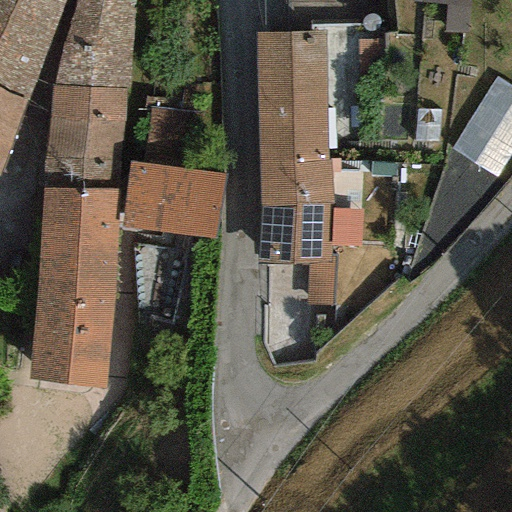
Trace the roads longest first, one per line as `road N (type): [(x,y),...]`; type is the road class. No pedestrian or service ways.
road 1 (unclassified): [(267,446),(243,401),(222,0)]
road 2 (unclassified): [(511,196),(451,271),(267,446)]
